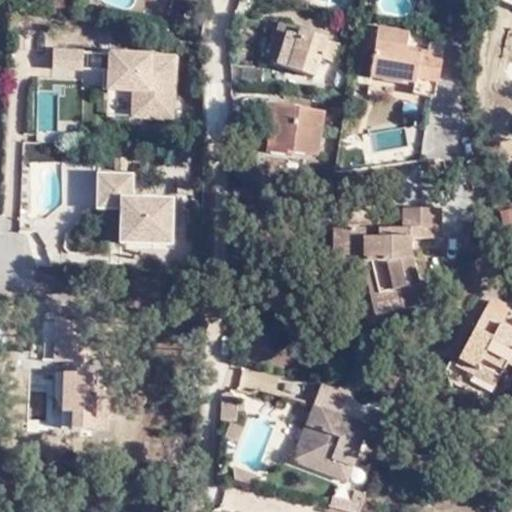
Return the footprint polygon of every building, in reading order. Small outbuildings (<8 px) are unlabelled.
[(343,36),(286,20),(274,59),(320,72),(325,52),(338,55),(343,36)] [(386,64),(384,76),(437,85),(441,59),(419,55),(420,52),(407,50),(410,30),(380,25),(373,63),(386,64)] [(49,49),(52,74),(83,71),(80,46),(49,49)] [(175,118),(175,51),(104,51),(104,118),(175,118)] [(371,74),(384,76),(386,64),(373,63),(371,74)] [(274,119),(278,100),(270,100),(267,118),(274,119)] [(271,146),(322,136),(325,107),(278,100),(274,119),(271,146)] [(367,166),(427,149),(418,117),(358,135),(367,166)] [(320,150),(322,136),(271,146),(271,148),(296,152),(296,147),(320,150)] [(131,192),(131,171),(94,170),(94,208),(114,208),(114,243),(170,243),(171,193),(131,192)] [(405,219),(375,224),(363,226),(361,214),(336,219),(342,258),(371,255),(385,252),(392,291),(378,294),(375,280),(356,284),(363,315),(434,297),(429,273),(418,274),(412,234),(445,229),(439,200),(403,205),(403,208),(405,219)] [(374,213),(375,224),(405,219),(403,208),(374,213)] [(385,252),(371,255),(375,280),(378,294),(392,291),(385,252)] [(467,368),(485,378),(493,365),(510,374),(511,369),(511,329),(509,328),(504,336),(484,327),(493,312),(474,302),(440,367),(462,378),(467,368)] [(66,315),(50,315),(50,355),(79,355),(79,330),(66,331),(66,315)] [(480,387),(485,378),(467,368),(462,378),(480,387)] [(69,405),(69,370),(58,370),(58,405),(69,405)] [(92,371),(69,370),(69,405),(58,405),(58,422),(91,422),(92,392),(92,371)] [(325,381),(318,401),(352,411),(353,408),(358,389),(325,381)] [(236,386),(227,390),(226,415),(242,414),(242,398),(236,386)] [(109,392),(92,392),(91,422),(108,421),(109,392)] [(347,461),(353,463),(369,423),(323,404),(314,423),(308,421),(300,443),(308,447),(302,460),(340,475),(347,461)] [(308,447),(300,443),(294,456),(302,460),(308,447)] [(347,478),(353,463),(347,461),(340,475),(347,478)] [(262,473),(238,463),(240,477),(255,481),(262,473)] [(354,511),(363,490),(351,487),(347,496),(328,491),(327,503),(345,507),(354,511)] [(344,511),(345,507),(327,503),(321,502),(320,507),(339,511),(344,511)]
